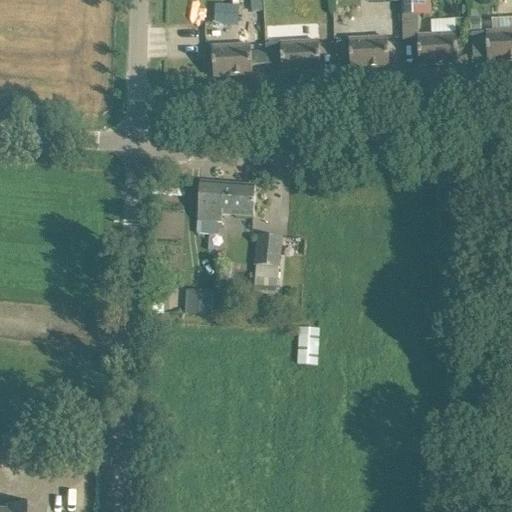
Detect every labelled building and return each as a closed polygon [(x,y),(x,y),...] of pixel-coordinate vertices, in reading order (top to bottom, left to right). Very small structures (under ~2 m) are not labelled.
[(262,0),(251,0),(253,13),(264,12),(262,0)] [(405,0),(405,15),(407,15),(417,15),(432,15),(431,0),(405,0)] [(238,25),(239,9),(215,7),(215,24),(238,25)] [(455,20),(438,21),(439,36),(418,37),(420,67),(458,65),(456,35),(455,20)] [(511,31),(487,33),(487,43),(488,63),(511,61),(511,31)] [(349,41),(350,51),(351,71),(389,69),(388,39),(349,41)] [(281,45),(281,54),(283,74),(321,72),(319,43),(281,45)] [(251,54),(251,46),(212,48),(214,78),(253,76),(252,67),(267,67),(267,54),(251,54)] [(153,182),(152,196),(185,198),(186,184),(153,182)] [(256,188),(201,184),(198,222),(199,222),(198,236),(219,237),(220,224),(222,224),(222,216),(254,218),(256,188)] [(278,268),(280,268),(283,238),(257,236),(254,266),(256,266),(255,286),(276,288),(278,268)] [(188,314),(216,315),(217,291),(188,290),(188,314)] [(317,365),(318,335),(300,334),(299,364),(317,365)]
